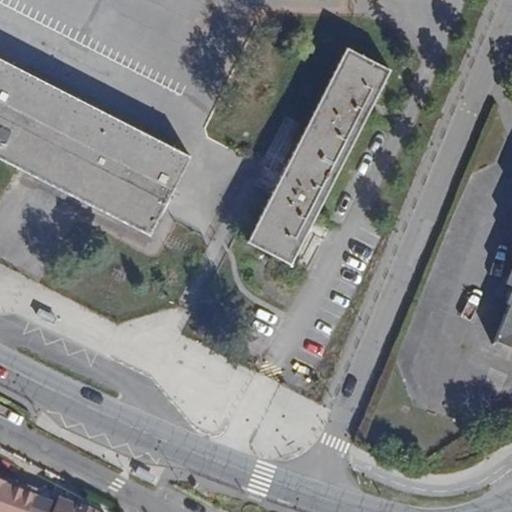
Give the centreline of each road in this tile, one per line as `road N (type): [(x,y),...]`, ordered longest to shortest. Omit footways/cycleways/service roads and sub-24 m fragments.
road 1 (residential): [(511,8),(308,497)]
road 2 (tertiary): [(308,497),(0,363)]
road 3 (residential): [(0,429),(153,507)]
